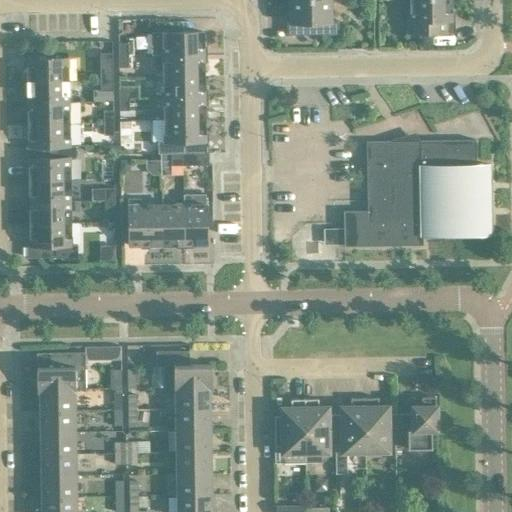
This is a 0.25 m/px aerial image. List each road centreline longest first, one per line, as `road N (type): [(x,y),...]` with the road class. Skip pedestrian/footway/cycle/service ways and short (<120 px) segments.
road 1 (residential): [(250,69),(473,70),(494,52),(493,0)]
road 2 (residential): [(0,310),(252,307)]
road 3 (residential): [(250,69),(252,307)]
road 4 (residential): [(487,312),(463,301),(252,307)]
road 5 (residential): [(236,3),(0,6)]
road 6 (unclassified): [(495,511),(487,312)]
road 7 (residential): [(256,368),(436,364)]
road 8 (residential): [(260,511),(256,368)]
